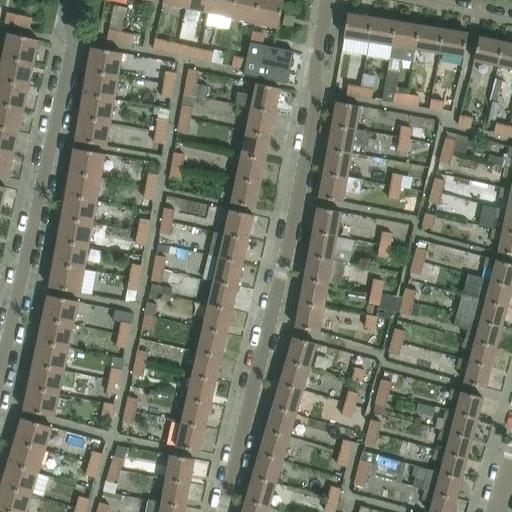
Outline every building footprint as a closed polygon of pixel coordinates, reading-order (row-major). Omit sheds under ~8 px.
[(207,13),(209,0),(185,0),(184,8),(207,13)] [(230,18),(234,0),(209,0),(207,13),(204,25),(227,30),(230,18)] [(253,23),(257,0),(234,0),(230,18),(253,23)] [(276,28),(282,0),(257,0),(253,23),(276,28)] [(16,24),(18,14),(6,11),(4,22),(16,24)] [(30,16),(18,14),(16,24),(28,27),(30,16)] [(366,41),(370,18),(346,14),(342,38),(366,41)] [(281,25),(292,27),(293,17),(283,15),(281,25)] [(390,45),(393,21),(370,18),(366,41),(390,45)] [(412,61),(417,25),(393,21),(390,45),(388,57),(412,61)] [(437,54),(441,29),(417,25),(412,61),(436,65),(437,54)] [(118,40),(120,31),(109,28),(106,38),(118,40)] [(462,57),(466,33),(441,29),(437,54),(462,57)] [(271,48),(273,40),(274,35),(252,30),(249,43),(271,48)] [(133,33),(120,31),(118,40),(131,43),(133,33)] [(32,63),(37,41),(37,40),(6,33),(1,56),(32,63)] [(496,66),(501,42),(478,37),(473,60),(496,66)] [(174,53),(177,43),(154,38),(152,48),(174,53)] [(511,69),(511,44),(501,42),(496,66),(511,69)] [(197,58),(199,48),(177,43),(174,53),(197,58)] [(292,52),(271,48),(249,43),(245,59),(243,68),(242,74),(286,84),(292,52)] [(117,76),(121,53),(90,47),(85,71),(117,76)] [(212,51),(199,48),(197,58),(210,61),(212,51)] [(0,80),(27,86),(32,63),(1,56),(0,60),(0,80)] [(243,68),(245,59),(233,56),(231,66),(243,68)] [(399,69),(386,67),(381,100),(404,104),(406,94),(395,92),(399,69)] [(193,96),(197,71),(187,69),(183,94),(193,96)] [(113,100),(117,76),(85,71),(82,94),(113,100)] [(164,71),(162,84),(172,85),(175,73),(164,71)] [(0,103),(22,109),(27,86),(0,80),(0,103)] [(170,98),(172,85),(162,84),(160,96),(170,98)] [(273,113),(279,89),(255,84),(253,95),(243,93),(241,104),(250,107),(250,108),(273,113)] [(357,96),(359,86),(347,84),(345,94),(357,96)] [(371,88),(359,86),(357,96),(369,98),(371,88)] [(109,122),(113,100),(82,94),(78,117),(109,122)] [(418,96),(406,94),(404,104),(416,106),(418,96)] [(440,111),(442,100),(430,98),(428,109),(440,111)] [(355,130),(359,106),(335,102),(330,126),(355,130)] [(387,113),(414,119),(417,108),(389,102),(387,113)] [(0,127),(16,131),(22,109),(0,103),(0,127)] [(191,107),(181,105),(178,118),(189,120),(191,107)] [(268,136),(273,113),(250,108),(245,131),(268,136)] [(105,146),(109,122),(78,117),(74,141),(105,146)] [(474,119),(463,117),(462,117),(460,127),(472,129),(474,119)] [(167,120),(166,120),(156,118),(154,130),(164,132),(167,120)] [(187,132),(189,120),(178,118),(176,130),(187,132)] [(507,136),(509,127),(497,125),(495,134),(507,136)] [(351,144),(366,147),(368,133),(355,130),(330,126),(326,150),(350,154),(351,144)] [(400,126),(398,138),(408,140),(410,128),(400,126)] [(0,150),(11,153),(16,131),(0,127),(0,150)] [(162,143),(164,132),(154,130),(152,142),(162,143)] [(263,160),(268,136),(245,131),(240,155),(263,160)] [(405,153),(408,140),(398,138),(395,151),(405,153)] [(454,141),(444,139),(441,150),(451,153),(454,141)] [(100,177),(104,154),(73,149),(68,172),(100,177)] [(0,176),(6,178),(11,153),(0,150),(0,176)] [(345,178),(350,154),(326,150),(322,174),(345,178)] [(447,165),(451,153),(441,150),(437,163),(447,165)] [(182,154),(173,153),(170,166),(180,168),(182,154)] [(431,169),(433,157),(410,153),(408,165),(431,169)] [(258,184),(263,160),(240,155),(235,179),(258,184)] [(178,179),(180,168),(170,166),(168,178),(178,179)] [(511,190),(511,169),(504,168),(502,177),(511,179),(510,190),(511,190)] [(95,200),(100,177),(68,172),(64,194),(95,200)] [(154,186),(157,174),(146,173),(144,185),(154,186)] [(358,195),(360,181),(345,178),(322,174),(317,198),(341,202),(343,192),(358,195)] [(391,175),(389,186),(398,188),(401,176),(391,175)] [(254,207),(258,184),(235,179),(230,202),(254,207)] [(443,182),(434,179),(431,192),(440,194),(443,182)] [(150,210),(154,186),(144,185),(140,208),(150,210)] [(396,200),(398,188),(389,186),(386,199),(396,200)] [(511,211),(511,190),(510,190),(500,188),(498,198),(508,200),(506,210),(511,211)] [(437,207),(440,194),(431,192),(427,204),(437,207)] [(91,223),(95,200),(64,194),(60,218),(91,223)] [(335,236),(339,212),(315,207),(311,231),(335,236)] [(146,232),(150,210),(140,208),(136,231),(146,232)] [(173,210),(163,208),(161,221),(171,223),(173,210)] [(511,211),(506,210),(496,208),(492,229),(511,233),(511,211)] [(247,240),(252,216),(228,210),(223,234),(247,240)] [(431,228),(434,217),(424,214),(421,226),(431,228)] [(87,246),(91,223),(60,218),(56,240),(87,246)] [(169,235),(171,223),(161,221),(159,233),(169,235)] [(511,255),(511,233),(492,229),(490,239),(500,240),(497,252),(511,255)] [(142,256),(146,232),(136,231),(132,254),(142,256)] [(351,251),(353,239),(335,236),(311,231),(307,255),(331,260),(333,248),(351,251)] [(381,231),(379,243),(390,245),(392,233),(381,231)] [(247,240),(223,234),(212,232),(207,255),(241,263),(247,240)] [(83,269),(87,246),(56,240),(52,264),(83,269)] [(387,257),(390,245),(379,243),(376,255),(387,257)] [(425,251),(415,249),(412,261),(422,264),(425,251)] [(236,287),(241,263),(207,255),(202,277),(213,279),(212,281),(236,287)] [(340,285),(344,262),(331,260),(307,255),(302,279),(326,283),(340,285)] [(165,258),(154,256),(152,268),(163,271),(165,258)] [(511,286),(511,282),(511,265),(485,258),(483,268),(493,270),(490,281),(511,286)] [(419,275),(422,264),(412,261),(409,273),(419,275)] [(79,292),(83,269),(52,264),(48,287),(79,292)] [(141,267),(140,266),(130,265),(128,277),(138,279),(141,267)] [(161,282),(163,271),(152,268),(150,281),(161,282)] [(506,307),(511,286),(490,281),(465,274),(462,284),(477,288),(475,298),(506,307)] [(136,291),(138,279),(128,277),(126,289),(136,291)] [(322,307),(326,283),(302,279),(298,303),(322,307)] [(372,279),(370,291),(380,293),(382,281),(372,279)] [(231,310),(236,287),(212,281),(207,304),(231,310)] [(404,290),(401,302),(411,304),(414,292),(404,290)] [(378,305),(380,293),(370,291),(368,303),(378,305)] [(72,325),(77,301),(46,295),(41,318),(72,325)] [(500,327),(506,307),(475,298),(462,295),(457,315),(500,327)] [(408,316),(411,304),(401,302),(398,313),(408,316)] [(157,305),(146,303),(144,315),(154,318),(157,305)] [(317,331),(322,307),(298,303),(294,327),(317,331)] [(345,303),(343,312),(358,316),(361,307),(345,303)] [(225,333),(231,310),(207,304),(202,328),(225,333)] [(132,313),(114,309),(112,321),(120,322),(117,334),(127,336),(132,313)] [(152,330),(154,318),(144,315),(141,328),(152,330)] [(373,329),(375,317),(366,315),(363,327),(373,329)] [(495,347),(500,327),(457,315),(454,325),(467,328),(464,339),(495,347)] [(68,347),(72,325),(41,318),(36,341),(68,347)] [(220,357),(225,333),(202,328),(196,351),(220,357)] [(404,332),(394,330),(391,341),(400,344),(404,332)] [(125,348),(127,336),(117,334),(115,346),(125,348)] [(308,368),(315,344),(291,337),(285,360),(308,368)] [(490,367),(495,347),(464,339),(461,348),(471,351),(468,361),(490,367)] [(63,370),(68,347),(36,341),(32,363),(63,370)] [(397,356),(400,344),(391,341),(387,354),(397,356)] [(147,352),(136,350),(134,363),(144,365),(147,352)] [(215,380),(217,369),(220,357),(196,351),(191,375),(215,380)] [(401,355),(400,362),(431,367),(432,361),(401,355)] [(484,388),(489,369),(490,367),(468,361),(458,359),(456,368),(466,371),(463,383),(484,388)] [(301,391),(308,369),(308,368),(285,360),(278,384),(301,391)] [(58,393),(63,370),(32,363),(27,387),(58,393)] [(142,378),(144,365),(134,363),(131,375),(142,378)] [(364,369),(362,369),(354,367),(351,379),(360,382),(364,369)] [(118,381),(120,370),(111,368),(108,380),(118,381)] [(210,403),(215,380),(191,375),(186,398),(210,403)] [(115,394),(118,381),(108,380),(105,392),(115,394)] [(391,382),(381,380),(378,392),(388,395),(391,382)] [(295,414),(301,391),(278,384),(271,407),(295,414)] [(53,416),(58,393),(27,387),(22,410),(53,416)] [(348,390),(344,402),(354,404),(357,393),(348,390)] [(476,418),(481,398),(451,390),(445,410),(476,418)] [(385,406),(388,395),(378,392),(375,404),(385,406)] [(138,399),(127,397),(125,409),(135,411),(138,399)] [(204,428),(210,403),(186,398),(180,422),(204,428)] [(113,404),(103,402),(101,414),(110,416),(111,416),(113,404)] [(350,417),(354,404),(344,402),(341,414),(350,417)] [(288,437),(295,414),(271,407),(265,430),(288,437)] [(132,424),(135,411),(125,409),(122,422),(132,424)] [(471,438),(476,418),(445,410),(440,430),(471,438)] [(43,450),(50,427),(20,418),(13,441),(43,450)] [(380,424),(370,421),(367,433),(377,436),(380,424)] [(199,451),(204,428),(180,422),(175,446),(199,451)] [(281,460),(288,437),(265,430),(258,453),(281,460)] [(465,458),(471,438),(440,430),(435,450),(465,458)] [(374,447),(377,436),(367,433),(364,445),(374,447)] [(342,440),(339,452),(349,455),(352,443),(342,440)] [(37,472),(43,450),(13,441),(7,463),(37,472)] [(460,478),(465,458),(435,450),(432,459),(442,462),(439,473),(460,478)] [(102,454),(101,454),(92,451),(88,463),(98,466),(102,454)] [(344,471),(349,455),(339,452),(334,469),(344,471)] [(275,483),(281,460),(258,453),(251,477),(275,483)] [(188,483),(192,459),(169,455),(164,479),(188,483)] [(113,456),(109,467),(119,470),(123,459),(113,456)] [(397,478),(401,462),(377,456),(373,471),(397,478)] [(370,463),(360,460),(357,472),(367,475),(370,463)] [(0,485),(30,494),(37,472),(7,463),(0,484),(0,485)] [(94,478),(98,466),(88,463),(84,475),(94,478)] [(116,483),(119,470),(109,467),(106,480),(116,483)] [(460,478),(439,473),(426,469),(421,490),(424,491),(455,499),(460,478)] [(364,487),(367,475),(357,472),(354,485),(364,487)] [(268,506),(275,483),(251,477),(245,500),(268,506)] [(184,507),(188,483),(164,479),(160,503),(184,507)] [(0,509),(8,511),(24,511),(30,494),(0,485),(0,509)] [(336,501),(340,489),(330,487),(327,499),(336,501)] [(451,511),(455,499),(424,491),(421,500),(431,502),(428,511),(451,511)] [(84,511),(88,499),(78,496),(74,508),(84,511)] [(327,511),(333,511),(336,501),(327,499),(324,511),(327,511)] [(266,511),(268,506),(245,500),(241,511),(266,511)] [(182,511),(184,507),(160,503),(148,501),(146,511),(182,511)] [(106,511),(109,505),(99,502),(96,511),(106,511)]
